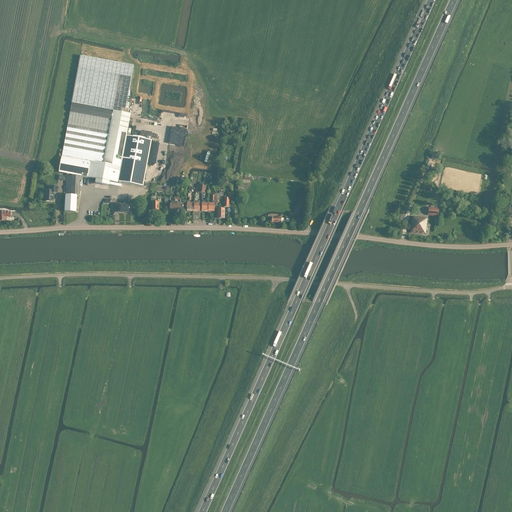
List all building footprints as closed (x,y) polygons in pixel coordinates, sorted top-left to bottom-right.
[(61,154),(89,159),(102,162),(112,108),(124,111),(133,64),(80,54),(71,101),(61,154)] [(112,108),(102,162),(120,165),(126,134),(130,112),(124,111),(112,108)] [(126,134),(120,165),(117,179),(142,184),(151,138),(126,134)] [(72,172),(72,174),(82,174),(86,175),(89,159),(61,154),(58,170),(72,172)] [(117,181),(117,179),(120,165),(102,162),(89,159),(86,175),(95,177),(95,181),(108,183),(109,179),(117,181)] [(66,174),(65,194),(76,194),(78,194),(79,178),(82,178),(82,174),(72,174),(66,174)] [(53,191),(56,191),(57,184),(50,184),(50,188),(45,188),(45,199),(52,199),(53,191)] [(211,201),(207,201),(207,209),(208,209),(208,210),(208,211),(210,211),(211,210),(211,209),(213,209),(213,200),(218,200),(218,191),(213,191),(211,191),(211,192),(211,201)] [(75,210),(76,194),(65,194),(64,209),(75,210)] [(152,208),(158,208),(158,200),(157,200),(157,198),(154,198),(154,195),(150,195),(150,200),(152,200),(152,208)] [(175,208),(177,195),(175,195),(174,195),(173,197),(175,197),(174,199),(170,199),(169,207),(170,208),(172,208),(172,207),(175,208)] [(183,208),(184,208),(186,208),(186,209),(192,209),(192,201),(189,201),(189,199),(186,199),(186,204),(184,203),(183,208)] [(114,201),(114,210),(130,210),(130,203),(118,203),(118,201),(114,201)] [(438,207),(428,205),(427,213),(437,214),(438,207)] [(0,218),(4,218),(4,215),(10,215),(10,209),(0,209),(0,218)] [(409,231),(425,232),(427,216),(411,214),(409,231)]
